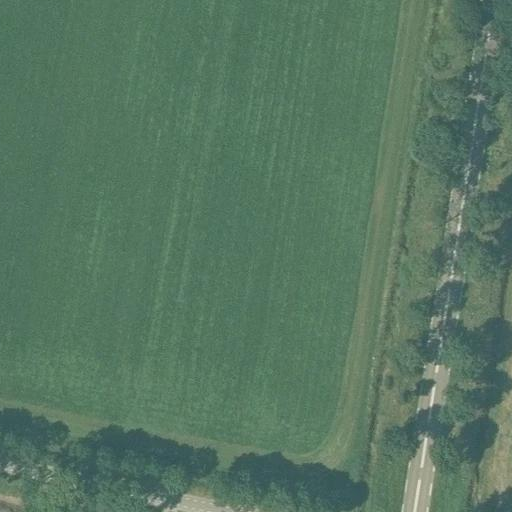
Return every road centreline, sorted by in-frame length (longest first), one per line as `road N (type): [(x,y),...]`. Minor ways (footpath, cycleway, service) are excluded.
road 1 (primary): [(413,511),(493,0)]
road 2 (unclassified): [(0,464),(218,511)]
